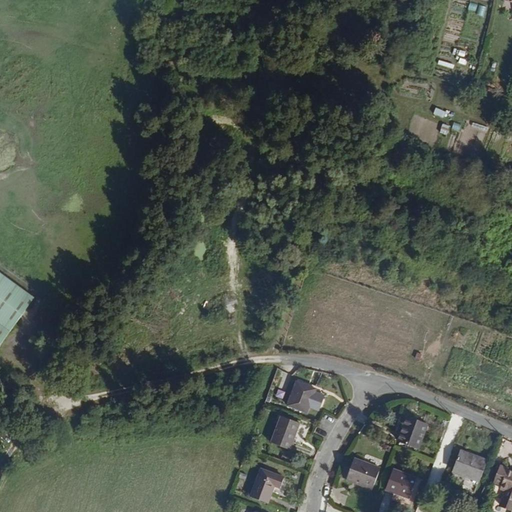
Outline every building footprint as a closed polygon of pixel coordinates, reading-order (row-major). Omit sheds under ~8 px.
[(0,346),(35,298),(0,271),(0,346)] [(57,389),(65,378),(48,366),(39,377),(57,389)] [(311,421),(319,396),(299,389),(291,413),(311,421)] [(423,452),(431,428),(410,421),(402,446),(423,452)] [(293,456),(302,430),(283,424),(274,450),(293,456)] [(481,484),(489,462),(463,452),(456,470),(469,476),(468,479),(481,484)] [(378,492),(385,473),(358,464),(351,485),(368,491),(369,489),(378,492)] [(511,511),(511,477),(510,477),(511,475),(501,472),(495,489),(503,492),(502,495),(507,498),(502,511),(503,511),(511,511)] [(413,502),(420,482),(396,474),(389,494),(413,502)] [(273,511),(279,493),(286,496),(290,485),(266,476),(255,505),(273,511)]
